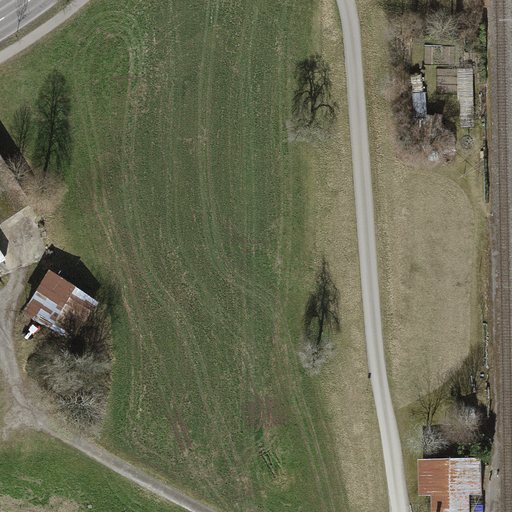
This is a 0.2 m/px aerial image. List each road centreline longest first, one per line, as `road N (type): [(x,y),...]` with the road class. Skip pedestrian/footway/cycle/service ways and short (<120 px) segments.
road 1 (unclassified): [(344,0),(399,511)]
road 2 (track): [(0,343),(10,393),(40,420),(207,511)]
